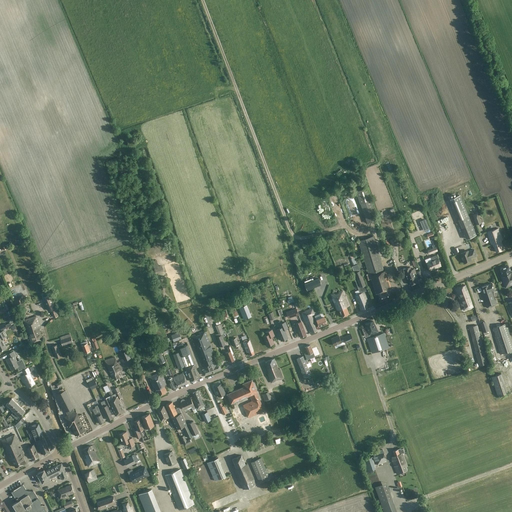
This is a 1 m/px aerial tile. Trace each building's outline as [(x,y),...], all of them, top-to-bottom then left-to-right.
[(377,220),(371,200),(367,188),(355,191),(360,204),(367,223),(377,220)] [(476,235),(464,209),(465,208),(460,195),(450,199),(452,204),(455,212),(467,239),(476,235)] [(482,223),(478,213),(472,215),(476,225),(482,223)] [(504,249),(501,241),(502,240),(498,228),(487,233),(491,244),(493,244),(494,247),(496,252),(504,249)] [(370,274),(371,276),(370,276),(378,302),(389,298),(388,294),(391,293),(384,271),(383,272),(382,270),(383,270),(373,236),(358,241),(368,274),(370,274)] [(427,250),(429,255),(438,251),(436,247),(427,250)] [(476,256),(474,250),(468,252),(468,251),(460,254),(464,263),(471,260),(470,258),(476,256)] [(430,257),(424,259),(426,263),(427,263),(429,270),(431,269),(432,270),(433,271),(435,270),(436,269),(435,267),(441,265),(438,258),(437,259),(436,255),(430,258),(430,257)] [(365,285),(360,271),(358,264),(352,266),(354,273),(359,287),(365,285)] [(307,265),(305,267),(312,276),(314,274),(307,265)] [(500,275),(505,288),(511,285),(511,270),(510,271),(508,265),(500,269),(502,274),(500,275)] [(407,279),(408,279),(408,278),(413,276),(412,273),(415,272),(414,269),(411,270),(410,267),(403,270),(407,279)] [(416,279),(417,278),(415,272),(412,273),(413,276),(408,278),(408,279),(410,285),(417,282),(416,279)] [(305,284),(307,290),(321,284),(319,278),(305,284)] [(481,293),(486,308),(496,304),(492,290),(494,289),(492,283),(488,284),(481,287),(483,292),(481,293)] [(455,289),(459,300),(469,296),(467,291),(465,285),(455,289)] [(361,310),(367,307),(366,304),(368,303),(364,292),(359,294),(358,290),(355,292),(356,295),(355,295),(360,306),(359,307),(361,310)] [(334,294),(331,295),(337,310),(339,310),(341,317),(349,314),(346,307),(349,306),(343,291),(339,292),(339,294),(335,295),(334,294)] [(55,308),(49,294),(43,297),(48,310),(55,308)] [(18,305),(24,302),(22,296),(15,299),(18,305)] [(469,296),(459,300),(461,306),(463,305),(464,308),(462,309),(463,311),(473,308),(469,296)] [(246,305),(239,308),(243,320),(251,316),(246,305)] [(292,310),(286,312),(288,317),(298,314),(296,309),(292,310)] [(317,331),(314,325),(310,315),(314,313),(312,309),(301,313),(303,316),(308,328),(310,333),(317,331)] [(316,320),(319,327),(327,324),(324,316),(324,317),(322,313),(315,316),(316,320)] [(42,338),(39,328),(40,328),(36,316),(23,321),(31,342),(42,338)] [(306,335),(301,321),(295,323),(300,337),(306,335)] [(363,328),(362,329),(366,337),(377,333),(376,329),(373,321),(365,324),(366,327),(363,328)] [(285,322),(282,324),(279,325),(280,328),(276,330),(281,341),(288,338),(284,330),(287,328),(285,322)] [(226,333),(222,323),(215,326),(218,334),(215,335),(216,337),(226,333)] [(503,324),(493,327),(496,336),(495,337),(500,354),(511,350),(511,343),(506,324),(504,324),(503,324)] [(469,327),(474,346),(479,366),(487,364),(482,344),(477,325),(469,327)] [(267,335),(263,337),(267,346),(274,343),(271,337),(274,336),(272,330),(266,332),(267,335)] [(221,369),(219,363),(217,364),(205,331),(190,337),(202,370),(205,375),(221,369)] [(171,335),(173,341),(181,339),(178,332),(171,335)] [(384,333),(367,338),(372,353),(389,347),(384,333)] [(70,336),(69,334),(63,336),(64,337),(60,338),(61,341),(63,346),(73,342),(70,336)] [(351,334),(342,338),(345,344),(353,340),(351,334)] [(217,337),(220,347),(225,345),(221,335),(217,337)] [(341,342),(338,336),(331,339),(334,346),(341,342)] [(236,338),(231,340),(234,347),(239,345),(236,338)] [(254,354),(249,340),(243,342),(247,352),(248,352),(250,356),(254,354)] [(131,358),(126,348),(124,342),(120,344),(122,349),(120,349),(122,353),(121,353),(124,361),(131,358)] [(87,343),(81,345),(84,353),(90,351),(87,343)] [(61,356),(57,345),(51,347),(54,354),(54,353),(56,358),(61,356)] [(178,348),(186,368),(190,381),(199,378),(193,359),(190,352),(187,345),(178,348)] [(315,356),(312,349),(311,349),(310,345),(305,347),(307,352),(307,353),(304,354),(307,359),(309,358),(315,356)] [(235,360),(232,354),(233,353),(230,346),(228,347),(229,351),(225,353),(229,362),(235,360)] [(16,356),(13,351),(7,355),(9,358),(6,359),(11,370),(18,367),(19,370),(25,367),(22,361),(17,363),(14,357),(16,356)] [(165,362),(161,352),(156,354),(160,364),(165,362)] [(184,366),(179,352),(174,354),(179,368),(184,366)] [(311,374),(308,368),(306,364),(303,356),(297,359),(302,370),(301,370),(304,377),(311,374)] [(119,362),(117,362),(115,357),(105,360),(111,376),(111,375),(112,377),(113,377),(115,380),(119,378),(117,373),(120,372),(122,369),(119,362)] [(283,378),(280,368),(278,369),(274,358),(265,362),(269,373),(268,374),(271,383),(283,378)] [(35,383),(29,373),(30,372),(28,368),(22,371),(24,375),(22,376),(24,380),(27,387),(35,383)] [(167,392),(164,385),(166,384),(161,372),(149,378),(153,387),(155,387),(156,390),(159,396),(167,392)] [(187,382),(183,373),(173,378),(177,387),(187,382)] [(501,373),(491,377),(498,396),(507,392),(501,373)] [(176,388),(172,378),(171,377),(169,378),(170,379),(168,380),(172,390),(176,388)] [(94,379),(88,382),(91,389),(97,387),(94,379)] [(227,394),(231,403),(251,394),(252,396),(250,397),(252,401),(243,405),(249,418),(265,411),(257,394),(258,393),(252,380),(243,384),(244,387),(227,394)] [(214,387),(218,397),(225,394),(221,384),(214,387)] [(111,390),(110,391),(113,398),(118,396),(119,399),(122,397),(119,392),(117,387),(113,389),(115,393),(113,394),(111,390)] [(57,394),(56,395),(65,412),(66,412),(67,415),(64,417),(69,427),(71,426),(75,436),(85,431),(76,411),(74,412),(72,408),(74,407),(65,390),(63,392),(57,394)] [(198,390),(192,393),(196,400),(194,401),(197,409),(204,406),(198,390)] [(125,411),(119,399),(118,396),(113,398),(110,391),(108,391),(110,396),(104,399),(105,400),(108,406),(110,405),(115,416),(125,411)] [(263,404),(269,401),(266,392),(259,395),(263,404)] [(5,403),(2,406),(4,407),(7,405),(9,407),(11,408),(16,403),(11,398),(6,404),(5,403)] [(190,398),(185,401),(185,400),(184,399),(183,399),(182,399),(182,400),(181,400),(181,401),(181,402),(180,403),(184,410),(191,406),(193,410),(195,409),(190,398)] [(105,400),(101,402),(103,407),(102,407),(108,420),(113,418),(108,406),(105,400)] [(182,426),(185,432),(188,438),(189,437),(192,436),(181,413),(179,407),(175,409),(172,402),(166,405),(177,429),(182,426)] [(9,407),(7,410),(8,411),(8,412),(11,409),(14,411),(15,413),(21,407),(16,403),(11,408),(9,407)] [(223,415),(225,414),(227,413),(224,406),(223,406),(221,403),(218,404),(223,415)] [(95,415),(96,414),(97,416),(96,417),(99,424),(104,421),(97,406),(95,406),(95,407),(92,409),(95,415)] [(169,418),(164,406),(156,409),(162,421),(169,418)] [(14,411),(11,414),(12,415),(13,416),(16,413),(20,417),(25,411),(21,407),(15,413),(14,411)] [(207,412),(202,414),(205,422),(211,420),(207,412)] [(154,425),(149,413),(141,417),(144,422),(142,423),(145,429),(146,428),(146,429),(154,425)] [(141,433),(140,430),(143,429),(140,419),(134,421),(138,430),(134,431),(137,439),(143,436),(142,432),(141,433)] [(199,432),(193,421),(187,424),(193,435),(199,432)] [(34,436),(35,440),(44,437),(38,424),(38,423),(29,426),(32,432),(28,433),(30,438),(34,436)] [(135,445),(132,438),(129,439),(126,431),(119,434),(123,445),(127,443),(129,447),(135,445)] [(1,440),(1,441),(10,461),(12,460),(16,467),(26,463),(22,454),(23,453),(20,447),(19,448),(17,445),(19,444),(15,434),(1,440)] [(184,435),(181,437),(185,446),(191,443),(189,439),(186,440),(184,435)] [(44,437),(35,440),(40,452),(42,451),(44,454),(50,452),(44,437)] [(39,457),(33,445),(27,448),(33,460),(39,457)] [(99,461),(94,450),(93,451),(91,446),(83,449),(87,458),(85,459),(88,467),(99,461)] [(393,460),(392,460),(397,474),(407,470),(405,467),(407,466),(402,453),(404,452),(403,448),(400,449),(400,448),(392,451),(394,456),(392,457),(393,460)] [(383,449),(373,453),(377,465),(387,462),(383,449)] [(172,451),(164,454),(169,465),(176,462),(172,451)] [(241,455),(232,459),(236,468),(234,469),(243,489),(256,484),(247,464),(245,464),(241,455)] [(135,462),(132,456),(124,460),(127,466),(135,462)] [(371,457),(362,460),(366,472),(375,469),(371,457)] [(218,458),(207,462),(215,481),(226,476),(218,458)] [(251,462),(255,474),(258,481),(269,477),(266,469),(261,458),(251,462)] [(63,480),(68,478),(61,463),(45,471),(44,469),(37,474),(37,475),(36,475),(38,478),(39,477),(42,483),(49,478),(60,473),(61,474),(63,480)] [(149,475),(145,467),(129,475),(133,483),(149,475)] [(181,469),(165,475),(179,510),(194,504),(181,469)] [(84,474),(88,483),(97,479),(94,470),(84,474)] [(21,486),(20,486),(17,488),(32,511),(46,511),(43,506),(33,491),(26,490),(25,489),(23,485),(21,486)] [(65,496),(74,493),(71,485),(57,490),(60,500),(66,497),(65,496)] [(32,511),(17,488),(13,490),(14,491),(11,492),(17,501),(13,504),(13,505),(15,508),(17,511),(32,511)] [(116,504),(113,497),(97,502),(99,509),(106,506),(106,507),(116,504)] [(4,511),(10,511),(3,502),(2,502),(0,498),(0,507),(2,506),(5,511),(4,511)] [(63,504),(65,509),(73,505),(71,500),(63,504)] [(133,511),(131,506),(130,507),(128,502),(123,504),(124,509),(123,509),(124,511),(133,511)]
